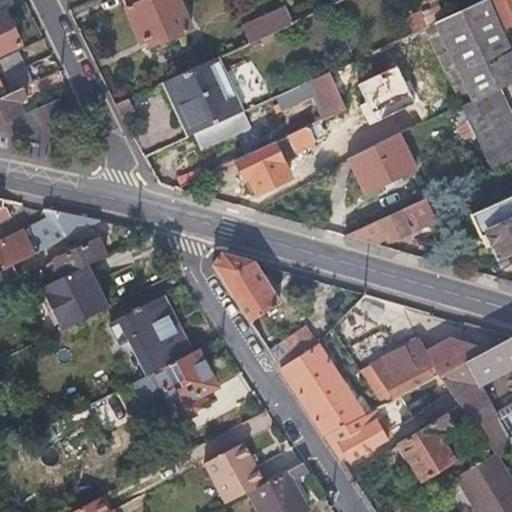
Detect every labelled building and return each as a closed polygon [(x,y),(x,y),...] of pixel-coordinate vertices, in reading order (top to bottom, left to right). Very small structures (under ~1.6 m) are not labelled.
[(122,0),(141,38),(156,31),(160,38),(190,23),(179,0),(122,0)] [(461,103),(499,85),(511,78),(511,51),(502,29),(511,24),(511,0),(481,0),(427,25),(461,103)] [(294,21),(290,13),(287,6),(243,27),(249,41),(294,21)] [(0,12),(0,51),(19,42),(5,11),(0,12)] [(17,51),(0,58),(0,97),(7,94),(27,85),(33,82),(17,51)] [(191,134),(242,110),(217,56),(161,82),(186,136),(191,134)] [(331,69),(319,75),(307,80),(312,91),(309,93),(322,119),(347,107),(331,69)] [(7,94),(0,97),(0,122),(22,113),(16,100),(31,93),(27,85),(7,94)] [(511,155),(511,115),(499,85),(461,103),(488,167),(511,155)] [(33,108),(37,116),(41,125),(60,115),(53,98),(33,108)] [(114,104),(117,111),(121,118),(134,111),(127,98),(114,104)] [(249,125),(242,110),(191,134),(198,148),(249,125)] [(288,135),(292,141),(295,148),(315,138),(309,125),(288,135)] [(349,157),(358,175),(367,193),(379,187),(392,181),(418,168),(400,131),(349,157)] [(292,141),(288,135),(274,142),(285,161),(299,155),(295,148),(292,141)] [(251,190),(254,188),(257,187),(263,198),(296,179),(285,161),(274,142),(237,159),(251,190)] [(185,184),(183,180),(181,175),(173,179),(174,188),(175,189),(185,184)] [(394,185),(392,181),(379,187),(382,192),(394,185)] [(511,191),(469,212),(480,236),(484,234),(496,258),(511,250),(511,191)] [(383,240),(383,241),(384,242),(404,232),(403,230),(415,224),(406,206),(344,236),(374,244),(383,240)] [(100,221),(72,215),(45,209),(46,224),(55,243),(100,221)] [(0,241),(0,269),(11,264),(41,250),(29,228),(0,241)] [(96,239),(70,251),(45,263),(52,276),(58,273),(60,277),(86,265),(105,255),(96,239)] [(213,265),(231,292),(249,321),(279,300),(251,259),(222,251),(213,265)] [(11,264),(0,269),(0,303),(1,306),(26,293),(11,264)] [(60,277),(39,287),(61,329),(106,305),(86,265),(60,277)] [(401,323),(362,291),(334,329),(371,360),(401,323)] [(148,375),(152,373),(192,352),(163,296),(110,324),(120,343),(129,338),(148,375)] [(421,383),(448,369),(511,334),(511,333),(474,323),(408,357),(421,383)] [(282,342),(293,360),(319,346),(307,327),(282,342)] [(511,334),(448,369),(466,400),(475,416),(494,449),(511,437),(511,430),(497,412),(480,384),(511,365),(511,334)] [(319,346),(293,360),(279,367),(324,436),(364,413),(319,346)] [(192,352),(152,373),(177,419),(197,408),(196,406),(191,397),(201,392),(215,385),(196,350),(192,352)] [(101,412),(95,415),(90,418),(97,432),(129,414),(116,391),(95,402),(101,412)] [(205,401),(201,392),(191,397),(196,406),(205,401)] [(430,487),(452,474),(472,462),(466,451),(456,456),(443,436),(475,416),(466,400),(402,443),(422,479),(424,477),(430,487)] [(511,403),(497,412),(511,430),(511,403)] [(374,408),(364,413),(324,436),(339,460),(346,456),(349,461),(389,440),(387,435),(394,431),(384,415),(380,418),(374,408)] [(241,443),(202,466),(225,505),(246,493),(264,483),(241,443)] [(472,462),(452,474),(471,504),(475,511),(511,511),(511,479),(494,449),(472,462)] [(302,511),(308,508),(291,479),(306,470),(300,461),(264,483),(246,493),(257,511),(302,511)] [(98,495),(64,511),(106,511),(106,510),(98,495)] [(389,511),(418,511),(411,499),(389,511)]
